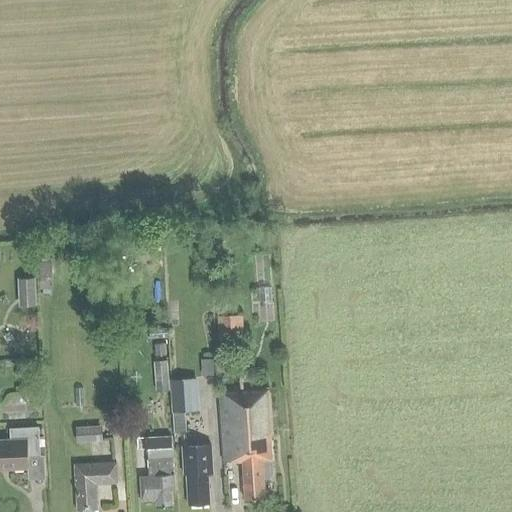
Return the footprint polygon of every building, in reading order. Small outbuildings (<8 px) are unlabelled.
[(36,306),(35,277),(16,278),(18,307),(36,306)] [(219,331),(244,332),(244,308),(220,307),(219,331)] [(165,342),(153,343),(154,356),(166,355),(165,342)] [(169,391),(167,359),(152,360),(155,392),(169,391)] [(263,477),(268,477),(271,473),(270,461),(269,435),(272,435),(268,388),(218,392),(223,462),(241,461),(244,500),(264,498),(263,477)] [(185,412),(172,413),(174,433),(187,432),(185,412)] [(0,470),(29,469),(28,456),(39,455),(38,426),(9,428),(9,439),(0,439),(0,470)] [(102,440),(101,426),(75,427),(76,441),(102,440)] [(172,505),(171,491),(175,491),(174,474),(170,474),(170,471),(173,470),(171,437),(146,438),(148,476),(140,476),(141,501),(154,500),(154,506),(172,505)] [(181,445),(182,473),(184,473),(185,484),(186,484),(187,504),(208,502),(206,473),(211,472),(209,444),(181,445)] [(97,510),(96,485),(117,484),(116,462),(74,464),(76,511),(97,510)]
